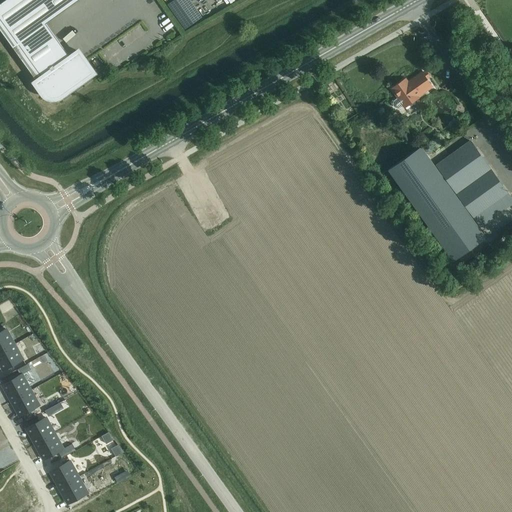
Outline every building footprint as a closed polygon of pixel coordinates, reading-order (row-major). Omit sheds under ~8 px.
[(42,93),(45,96),(48,98),(51,99),(55,99),(58,98),(61,97),(94,73),(78,51),(70,57),(46,24),(78,0),(4,0),(0,3),(0,29),(37,81),(35,82),(42,93)] [(418,96),(432,86),(422,73),(408,83),(405,79),(392,89),(398,98),(394,101),(393,103),(393,105),(395,107),(397,108),(399,108),(403,105),(405,107),(418,98),(418,96)] [(456,193),(490,168),(470,141),(436,165),(456,193)] [(453,261),(486,237),(421,146),(388,170),(453,261)] [(511,204),(511,199),(490,168),(456,193),(480,227),(511,204)] [(6,329),(0,332),(0,352),(15,344),(6,329)] [(15,344),(0,352),(0,364),(3,370),(23,359),(15,344)] [(23,375),(3,386),(11,401),(31,390),(23,375)] [(31,390),(11,401),(19,416),(39,405),(31,390)] [(47,418),(27,429),(35,444),(55,433),(47,418)] [(55,433),(35,444),(43,459),(63,448),(55,433)] [(71,462),(51,473),(59,488),(79,477),(71,462)] [(79,477),(59,488),(67,503),(87,492),(79,477)]
